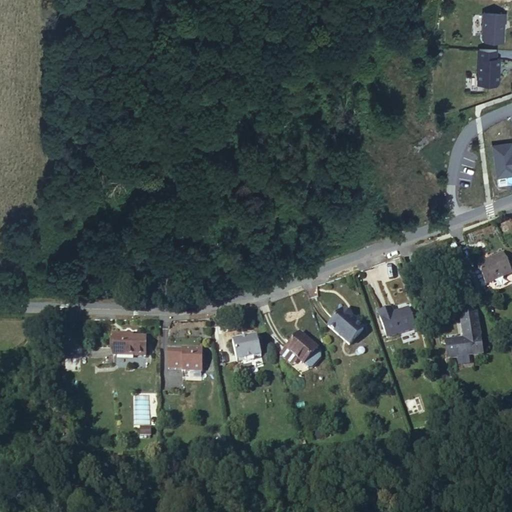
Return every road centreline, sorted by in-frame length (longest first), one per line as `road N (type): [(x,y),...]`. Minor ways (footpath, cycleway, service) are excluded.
road 1 (residential): [(471,214),(231,301),(165,311),(0,310)]
road 2 (residential): [(511,105),(477,123),(456,158),(450,183),(458,209),(471,214)]
